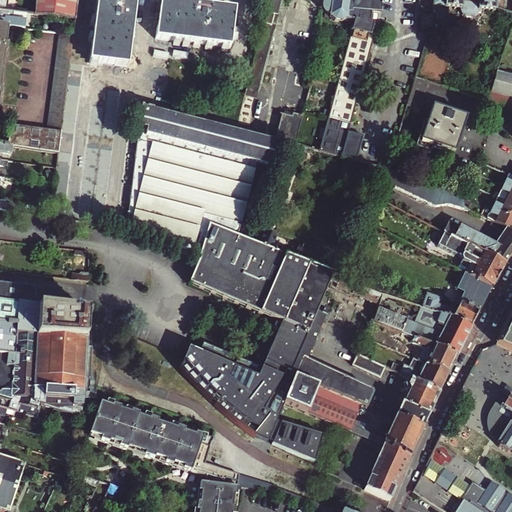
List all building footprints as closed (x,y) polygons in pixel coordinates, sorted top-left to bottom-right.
[(8,1),(10,0),(0,0),(0,10),(7,12),(8,1)] [(35,0),(35,15),(74,20),(77,0),(35,0)] [(135,2),(118,0),(96,0),(89,62),(126,67),(135,2)] [(269,0),(263,24),(270,26),(273,15),(277,16),(281,0),(269,0)] [(376,28),(380,14),(380,0),(348,0),(346,20),(353,22),(336,84),(317,151),(331,155),(334,145),(341,147),(346,132),(376,28)] [(345,20),(346,20),(348,0),(323,0),(322,7),(324,13),(329,15),(328,17),(333,20),(340,21),(345,20)] [(443,22),(444,9),(444,0),(431,0),(431,8),(432,8),(431,12),(433,15),(436,15),(435,18),(437,21),(443,22)] [(494,12),(494,9),(494,0),(444,0),(444,9),(460,10),(459,13),(462,15),(464,15),(464,16),(472,16),(474,16),(478,14),(478,11),(494,12)] [(503,0),(494,0),(494,9),(503,12),(503,0)] [(234,10),(160,1),(156,39),(230,48),(234,10)] [(0,26),(7,28),(24,30),(26,14),(7,12),(0,10),(0,26)] [(243,96),(255,100),(276,22),(277,16),(273,15),(270,26),(263,24),(257,45),(254,54),(243,96)] [(41,151),(58,153),(72,35),(59,33),(47,130),(44,129),(41,151)] [(239,50),(254,54),(257,45),(241,41),(239,50)] [(511,75),(509,75),(497,71),(486,103),(511,110),(511,75)] [(407,106),(420,110),(429,81),(415,78),(407,106)] [(67,94),(76,95),(77,84),(68,83),(67,94)] [(235,237),(239,222),(255,163),(267,166),(267,170),(266,169),(260,191),(258,191),(246,224),(251,226),(285,141),(292,143),(301,117),(292,114),(291,118),(281,115),(273,144),(152,112),(152,110),(141,107),(126,232),(198,260),(206,225),(235,237)] [(420,142),(454,154),(466,119),(432,107),(420,142)] [(12,147),(25,149),(28,127),(10,124),(7,146),(12,147)] [(25,149),(41,151),(44,129),(28,127),(25,149)] [(338,157),(354,162),(361,137),(346,132),(341,147),(338,157)] [(0,154),(9,156),(12,154),(12,147),(7,146),(0,144),(0,154)] [(385,171),(380,180),(433,207),(446,205),(467,212),(468,211),(462,206),(461,196),(385,171)] [(511,174),(511,177),(511,184),(511,185),(505,182),(502,186),(511,190),(511,174)] [(0,187),(9,189),(10,180),(0,179),(0,187)] [(511,190),(502,186),(499,194),(506,197),(504,201),(511,205),(511,190)] [(511,205),(504,201),(497,198),(491,209),(511,219),(511,205)] [(511,229),(511,219),(491,209),(486,220),(504,229),(511,233),(511,229)] [(511,233),(504,229),(494,247),(445,221),(440,232),(466,246),(504,266),(511,254),(511,233)] [(235,237),(245,241),(251,226),(246,224),(239,222),(235,237)] [(438,394),(408,380),(405,387),(407,391),(406,393),(386,440),(353,426),(361,408),(366,411),(372,396),(372,395),(372,394),(370,392),(306,362),(306,361),(308,356),(316,336),(318,331),(326,314),(316,309),(328,281),(335,284),(334,287),(357,296),(357,297),(374,303),(372,310),(374,311),(374,310),(380,294),(330,275),(279,254),(252,244),(245,241),(235,237),(206,225),(198,260),(188,284),(278,321),(281,322),(280,325),(276,323),(274,322),(272,326),(272,327),(273,329),(275,330),(277,331),(277,330),(281,331),(268,362),(266,361),(259,376),(255,374),(258,367),(237,359),(235,365),(231,364),(234,357),(203,344),(199,355),(202,356),(201,360),(187,354),(180,370),(184,375),(212,404),(214,403),(217,406),(216,408),(253,438),(254,436),(268,442),(269,441),(273,443),(272,446),(315,464),(323,437),(277,422),(284,405),(383,447),(364,491),(390,502),(409,458),(438,394)] [(274,247),(274,245),(270,243),(272,237),(257,231),(252,244),(279,254),(280,249),(274,247)] [(288,250),(300,255),(304,247),(296,244),(295,246),(290,245),(288,250)] [(504,266),(466,246),(453,270),(462,274),(489,289),(491,290),(504,266)] [(71,281),(88,283),(88,274),(82,274),(79,276),(71,275),(71,281)] [(457,305),(477,315),(489,289),(462,274),(455,289),(462,293),(457,305)] [(0,283),(0,301),(39,306),(41,289),(0,283)] [(419,309),(470,328),(477,315),(457,305),(454,311),(435,304),(437,298),(424,293),(419,309)] [(0,393),(41,406),(80,418),(83,403),(88,322),(86,321),(87,311),(85,311),(39,306),(0,301),(0,393)] [(419,309),(417,308),(410,324),(374,310),(374,311),(370,321),(399,333),(456,357),(471,328),(470,328),(419,309)] [(495,346),(511,353),(511,317),(510,316),(495,346)] [(456,357),(399,333),(397,338),(404,342),(405,339),(408,340),(407,343),(420,348),(414,361),(447,375),(456,357)] [(202,356),(199,355),(188,350),(187,354),(201,360),(202,356)] [(379,380),(384,368),(357,354),(351,367),(379,380)] [(447,375),(414,361),(412,360),(408,368),(403,366),(401,369),(392,364),(389,370),(408,380),(438,394),(447,375)] [(405,387),(408,380),(389,370),(384,368),(379,380),(406,393),(407,391),(405,387)] [(511,397),(511,387),(507,384),(495,404),(490,410),(487,417),(487,424),(488,430),(492,436),(497,441),(510,421),(511,423),(511,422),(511,413),(502,408),(510,396),(511,397)] [(40,411),(41,406),(0,393),(0,408),(1,409),(18,414),(21,405),(40,411)] [(511,397),(510,396),(502,408),(511,413),(511,422),(511,423),(510,421),(497,441),(500,443),(499,445),(508,451),(510,449),(511,450),(511,397)] [(111,409),(100,406),(89,435),(100,440),(99,442),(107,445),(108,443),(118,446),(117,448),(125,451),(126,449),(143,455),(143,458),(152,461),(153,459),(164,463),(163,465),(171,468),(172,465),(182,469),(181,471),(200,477),(196,511),(198,511),(233,511),(234,507),(232,507),(233,496),(236,497),(239,475),(205,464),(211,443),(202,440),(203,438),(195,435),(194,437),(184,434),(184,432),(176,429),(175,431),(157,425),(157,423),(149,420),(148,422),(138,418),(138,416),(130,414),(130,416),(119,412),(120,410),(112,407),(111,409)] [(6,511),(9,505),(22,465),(0,457),(0,511),(5,511),(6,511)] [(428,459),(421,475),(460,501),(469,487),(428,459)] [(68,480),(72,465),(67,464),(63,479),(68,480)] [(82,482),(96,487),(98,482),(84,477),(82,482)] [(441,504),(446,491),(419,482),(414,495),(441,504)] [(511,511),(511,496),(507,494),(506,495),(504,494),(505,492),(491,483),(484,491),(471,483),(469,487),(460,501),(462,502),(461,503),(455,511),(511,511)] [(111,495),(115,494),(117,488),(110,486),(107,493),(111,495)]
